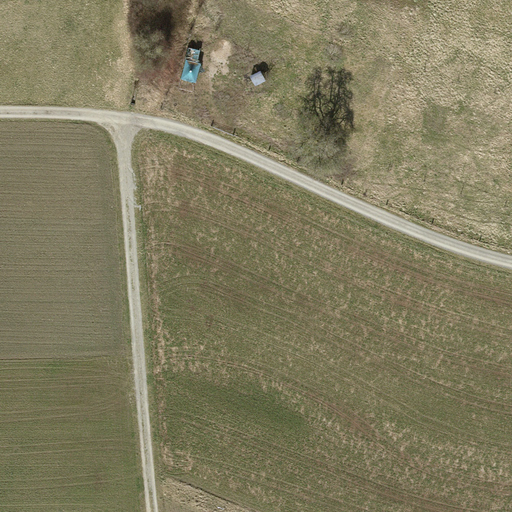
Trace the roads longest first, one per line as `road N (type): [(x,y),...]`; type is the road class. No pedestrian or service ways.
road 1 (track): [(126,125),(207,140),(511,263)]
road 2 (track): [(153,511),(126,125)]
road 3 (track): [(126,125),(0,118)]
